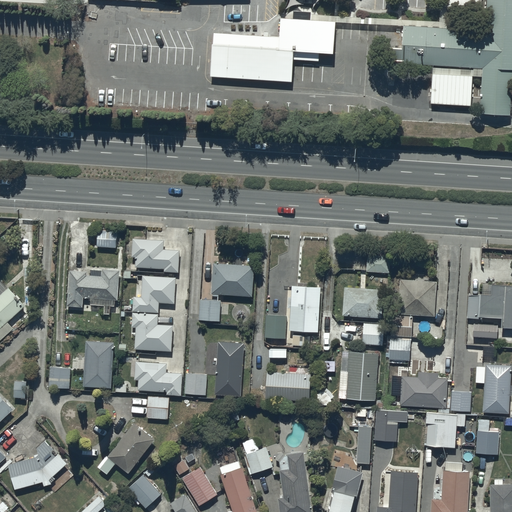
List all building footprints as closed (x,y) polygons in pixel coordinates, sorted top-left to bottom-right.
[(350,0),(350,6),(392,8),(392,0),(350,0)] [(434,66),(431,105),(472,107),(473,77),(482,77),(480,114),(511,116),(511,100),(511,0),(487,0),(485,32),(448,30),(405,27),(404,51),(390,50),(389,63),(434,66)] [(434,0),(403,0),(403,6),(434,8),(434,0)] [(441,0),(441,8),(449,8),(481,10),(482,0),(441,0)] [(294,12),(293,20),(336,23),(405,27),(448,30),(449,8),(441,8),(440,23),(312,15),(312,13),(294,12)] [(211,78),(292,83),(294,60),(320,62),(320,55),(334,56),(336,23),(293,20),(282,19),(280,38),(214,34),(211,78)] [(207,37),(166,34),(164,74),(205,77),(207,37)] [(113,231),(98,231),(97,248),(113,248),(113,231)] [(165,240),(133,238),(132,257),(136,258),(136,268),(164,269),(164,272),(178,273),(180,251),(164,250),(165,240)] [(367,254),(366,272),(390,273),(391,256),(367,254)] [(219,297),(219,295),(252,297),(255,266),(242,265),(243,257),(232,256),(231,264),(214,263),(211,294),(213,294),(213,296),(219,297)] [(88,272),(69,270),(67,306),(83,307),(83,298),(91,299),(90,306),(104,306),(104,314),(120,315),(120,301),(118,300),(120,271),(104,270),(104,277),(101,276),(101,271),(91,270),(91,276),(87,276),(88,272)] [(435,317),(437,282),(424,281),(424,274),(415,273),(415,280),(400,280),(398,314),(435,317)] [(176,277),(143,276),(142,297),(133,297),(133,311),(159,313),(160,303),(175,304),(176,277)] [(0,340),(14,328),(8,322),(25,306),(9,287),(7,289),(1,282),(0,282),(0,340)] [(286,307),(287,285),(273,284),(271,306),(286,307)] [(502,328),(511,328),(511,286),(492,285),(491,295),(480,294),(480,296),(469,295),(467,319),(478,320),(478,318),(502,319),(502,328)] [(321,287),(292,286),(290,331),(319,332),(321,287)] [(345,287),(343,316),(382,319),(384,290),(345,287)] [(221,301),(200,300),(199,321),(220,322),(221,301)] [(136,328),(134,349),(171,351),(173,326),(158,325),(159,314),(133,313),(132,328),(136,328)] [(412,337),(413,316),(392,315),(391,326),(394,327),(394,336),(412,337)] [(385,324),(364,323),(363,344),(383,346),(385,324)] [(498,325),(474,324),(473,337),(498,339),(498,325)] [(308,335),(293,334),(292,348),(307,349),(308,335)] [(410,361),(411,340),(390,339),(390,360),(410,361)] [(84,387),(111,388),(113,343),(86,342),(85,356),(73,356),(73,370),(84,370),(84,387)] [(244,343),(218,342),(215,395),(241,396),(244,343)] [(348,372),(346,399),(376,401),(379,354),(365,353),(365,351),(361,351),(361,353),(349,352),(348,357),(342,357),(341,371),(348,372)] [(182,396),(182,374),(166,373),(167,363),(135,362),(134,381),(138,381),(138,391),(167,392),(167,395),(182,396)] [(510,413),(511,365),(486,365),(486,367),(477,366),(477,383),(484,383),(484,412),(510,413)] [(50,367),(49,387),(70,389),(71,369),(50,367)] [(267,370),(265,398),(310,401),(312,373),(267,370)] [(403,377),(402,406),(447,407),(448,379),(439,379),(440,373),(419,372),(419,377),(403,377)] [(206,396),(207,374),(185,373),(185,395),(206,396)] [(26,381),(14,381),(14,398),(26,399),(26,381)] [(471,391),(452,390),(451,410),(471,411),(471,391)] [(0,422),(13,409),(0,395),(0,422)] [(149,396),(147,418),(168,420),(170,398),(149,396)] [(376,410),(375,439),(397,440),(398,422),(408,422),(408,412),(376,410)] [(467,414),(427,413),(426,446),(456,447),(457,426),(467,426),(467,414)] [(490,420),(478,419),(476,454),(498,455),(500,432),(489,431),(490,420)] [(129,474),(155,439),(134,423),(108,457),(106,456),(97,467),(108,475),(116,464),(129,474)] [(373,427),(359,426),(357,463),(371,464),(373,427)] [(273,467),(266,447),(259,449),(255,438),(243,442),(248,455),(244,456),(251,475),(273,467)] [(39,455),(36,457),(9,465),(16,490),(43,482),(44,486),(51,484),(49,480),(68,464),(47,441),(38,449),(39,455)] [(287,456),(284,456),(280,461),(281,470),(280,470),(283,494),(280,495),(280,498),(279,499),(280,511),(312,511),(304,452),(287,455),(287,456)] [(190,469),(184,459),(174,466),(180,475),(190,469)] [(257,511),(242,467),(241,467),(239,461),(220,467),(223,475),(221,475),(233,511),(231,511),(257,511)] [(445,470),(443,470),(442,500),(432,500),(431,511),(467,511),(469,472),(463,472),(464,463),(446,462),(445,470)] [(353,511),(364,473),(338,466),(332,487),(337,488),(330,511),(353,511)] [(218,494),(200,467),(182,478),(199,506),(218,494)] [(415,511),(418,472),(391,471),(389,507),(377,507),(377,511),(415,511)] [(161,494),(143,474),(128,488),(131,492),(123,498),(131,506),(138,500),(145,508),(161,494)] [(495,484),(490,484),(490,511),(511,511),(511,483),(504,483),(504,479),(495,479),(495,484)] [(176,511),(196,511),(186,494),(171,503),(176,511)] [(99,496),(80,511),(98,511),(107,505),(99,496)]
